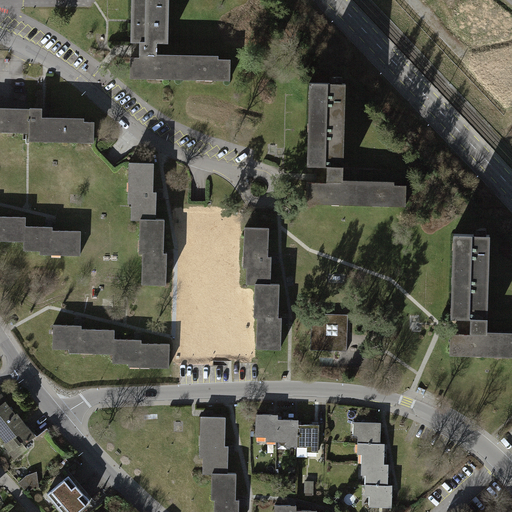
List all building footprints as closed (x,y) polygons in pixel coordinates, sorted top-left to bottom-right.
[(133,0),(132,44),(142,44),(142,60),(132,60),(132,80),(232,82),(232,61),(220,60),(220,56),(160,55),(160,47),(171,47),(171,0),(133,0)] [(344,87),(306,86),(304,171),(324,171),(324,185),(305,185),(305,207),(405,209),(406,187),(395,187),(395,184),(342,183),(344,87)] [(0,133),(30,134),(29,143),(95,144),(95,123),(85,123),(86,119),(43,118),(43,110),(0,108),(0,133)] [(156,165),(129,164),(128,205),(132,206),(132,222),(141,222),(141,255),(144,255),(143,287),(167,287),(168,255),(164,255),(165,221),(158,221),(158,193),(155,193),(156,165)] [(252,197),(252,188),(241,189),(241,197),(252,197)] [(0,243),(23,244),(23,253),(40,253),(40,256),(80,257),(81,234),(53,233),(53,229),(26,229),(26,219),(0,218),(0,243)] [(269,224),(242,224),(241,265),(245,265),(245,282),(254,282),(254,315),(257,315),(256,346),(280,347),(281,315),(277,315),(278,281),(271,281),(271,253),(268,253),(269,224)] [(492,227),(456,226),(453,308),(472,309),(471,331),(451,331),(450,353),(511,354),(511,328),(489,328),(492,227)] [(348,315),(312,313),(310,350),(347,351),(348,315)] [(80,323),(52,322),(51,347),(67,348),(67,352),(111,353),(111,361),(128,362),(128,365),(169,366),(169,342),(141,342),(141,338),(114,337),(114,327),(80,327),(80,323)] [(1,390),(0,390),(0,433),(5,441),(2,443),(14,458),(29,448),(25,443),(36,435),(18,411),(16,412),(8,401),(9,401),(1,390)] [(278,413),(256,412),(255,435),(266,435),(266,440),(286,440),(286,445),(297,445),(296,458),(308,458),(308,451),(319,451),(320,423),(298,423),(298,418),(278,418),(278,413)] [(226,415),(200,414),(199,456),(202,456),(202,472),(211,473),(211,470),(227,470),(228,443),(225,443),(226,415)] [(382,421),(354,420),(353,433),(358,433),(358,452),(362,452),(362,473),(366,473),(365,494),(369,494),(369,506),(392,506),(393,483),(388,483),(389,462),(385,462),(385,441),(381,441),(382,421)] [(211,470),(211,473),(210,498),(214,498),(213,511),(238,511),(239,497),(236,497),(236,471),(227,470),(211,470)] [(39,486),(37,471),(26,474),(18,482),(27,491),(39,486)] [(68,474),(47,493),(63,511),(76,511),(91,499),(68,474)]
